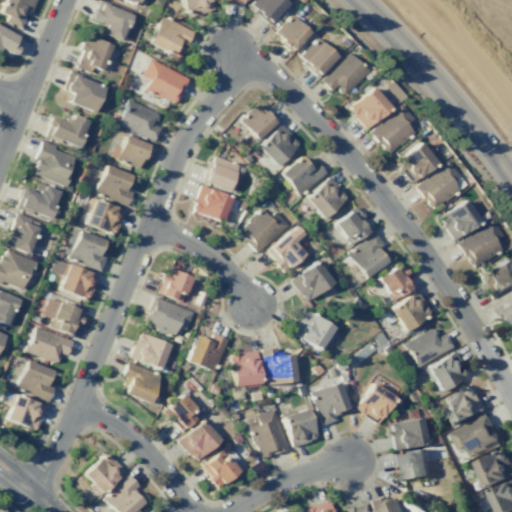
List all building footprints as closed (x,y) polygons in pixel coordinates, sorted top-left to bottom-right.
[(0,2),(0,0),(31,0),(27,11),(23,9),(19,17),(21,18),(17,27),(2,21),(5,15),(0,13),(0,2)] [(121,26),(115,40),(98,33),(102,24),(86,17),(90,8),(92,9),(95,0),(100,0),(113,5),(112,8),(128,14),(123,26),(121,26)] [(207,0),(211,9),(193,16),(192,14),(186,17),(186,16),(184,16),(177,0),(207,0)] [(265,24),(284,3),(280,0),(250,0),(247,4),(253,9),(251,11),(265,24)] [(286,14),(306,32),(287,52),(276,41),(279,38),(271,31),(286,14)] [(183,43),(189,32),(158,15),(143,42),(168,55),(171,48),(174,49),(179,41),(183,43)] [(0,28),(14,36),(10,43),(15,46),(10,56),(0,51),(0,28)] [(97,70),(107,45),(83,34),(80,42),(78,41),(75,48),(79,50),(72,66),(86,72),(88,66),(97,70)] [(313,36),(334,56),(314,77),(299,63),(301,60),(296,55),(313,36)] [(342,36),(348,42),(343,47),(337,42),(342,36)] [(344,52),(364,72),(342,92),(334,84),(327,91),(316,79),(344,52)] [(179,88),(185,78),(146,58),(137,75),(146,79),(140,89),(156,98),(157,96),(169,102),(177,87),(179,88)] [(65,101),(89,111),(99,86),(79,78),(80,75),(66,70),(62,78),(63,78),(59,89),(68,93),(65,101)] [(388,81),(401,96),(396,101),(382,86),(388,81)] [(369,86),(387,107),(362,129),(349,114),(350,113),(346,109),(348,108),(346,106),(369,86)] [(156,126),(149,141),(114,124),(125,99),(153,112),(148,122),(156,126)] [(254,139),(274,120),(265,111),(264,112),(261,110),(260,111),(252,103),(235,119),(254,139)] [(402,123),(409,117),(397,103),(364,131),(375,144),(377,143),(385,152),(395,143),(396,144),(410,133),(402,123)] [(57,140),(56,142),(41,136),(45,126),(42,124),(46,115),(59,120),(61,117),(66,119),(69,114),(84,120),(78,134),(79,134),(74,147),(57,140)] [(272,165),(293,145),(292,143),(293,142),(289,137),(290,136),(276,122),(252,146),(272,165)] [(145,143),(142,149),(144,150),(140,159),(137,158),(133,168),(106,157),(110,145),(116,148),(122,134),(145,143)] [(65,178),(62,186),(32,173),(34,168),(31,167),(33,160),(30,159),(38,139),(52,145),(50,149),(70,157),(62,176),(65,178)] [(416,141),(433,163),(407,183),(395,168),(396,167),(391,161),(416,141)] [(311,160),(322,173),(295,196),(275,173),(295,155),(301,162),(304,159),(307,163),(311,160)] [(233,165),(223,189),(198,179),(205,161),(208,163),(210,156),(233,165)] [(443,160),(454,174),(447,180),(455,190),(441,201),(440,199),(429,208),(421,197),(419,199),(410,186),(443,160)] [(101,164),(126,174),(123,182),(127,184),(125,189),(129,190),(122,207),(89,193),(101,164)] [(341,199),(318,218),(309,208),(307,210),(297,199),(325,175),(335,187),(334,188),(340,195),(339,197),(341,199)] [(29,211),(46,218),(51,205),(50,205),(55,191),(35,183),(31,192),(18,186),(14,196),(17,197),(12,207),(28,213),(29,211)] [(217,222),(227,196),(197,184),(189,202),(191,203),(189,208),(191,209),(190,211),(217,222)] [(114,227),(121,211),(88,198),(84,209),(87,210),(81,224),(108,234),(109,232),(111,233),(113,226),(114,227)] [(460,198),(477,221),(449,240),(438,225),(440,224),(437,219),(438,218),(436,215),(460,198)] [(356,209),(360,216),(358,217),(367,229),(346,245),(329,223),(350,206),(354,211),(356,209)] [(272,209),(286,225),(252,254),(242,241),(244,240),(235,230),(245,221),(244,220),(257,208),(264,216),(272,209)] [(36,222),(23,253),(2,244),(11,221),(9,221),(12,213),(36,222)] [(490,239),(497,234),(486,219),(453,244),(462,256),(463,256),(470,266),(481,258),(482,260),(497,249),(490,239)] [(290,241),(300,253),(279,271),(276,267),(275,268),(270,262),(272,260),(263,249),(291,225),(299,234),(290,241)] [(102,257),(96,271),(63,258),(65,254),(60,252),(70,227),(100,239),(97,247),(101,248),(98,255),(102,257)] [(375,246),(379,252),(377,254),(382,261),(361,277),(342,253),(370,231),(379,243),(375,246)] [(26,268),(18,288),(0,281),(0,255),(2,250),(32,262),(29,270),(26,268)] [(94,276),(88,291),(85,290),(81,300),(54,289),(59,275),(46,270),(51,258),(94,276)] [(501,258),(511,274),(511,283),(488,299),(478,283),(480,282),(476,277),(477,276),(476,274),(501,258)] [(305,299),(329,281),(312,259),(286,279),(301,299),(303,298),(305,299)] [(401,266),(405,272),(402,274),(410,286),(389,300),(373,277),(396,262),(399,267),(401,266)] [(187,277),(177,302),(153,292),(159,279),(156,278),(161,266),(187,277)] [(511,289),(511,321),(509,317),(506,319),(503,313),(499,316),(491,303),(511,289)] [(193,290),(202,294),(197,305),(189,302),(193,290)] [(412,290),(423,305),(422,306),(425,311),(424,312),(425,314),(402,330),(386,307),(412,290)] [(9,311),(14,299),(0,292),(0,324),(2,325),(8,310),(9,311)] [(80,310),(77,317),(79,318),(76,324),(74,323),(69,336),(44,326),(47,318),(37,314),(45,296),(80,310)] [(182,329),(188,312),(150,296),(144,310),(147,311),(145,316),(143,315),(139,323),(153,328),(152,330),(169,337),(174,326),(182,329)] [(330,327),(315,350),(288,332),(303,309),(330,327)] [(31,325),(68,341),(62,355),(54,352),(49,363),(21,351),(31,325)] [(440,333),(448,347),(414,368),(400,344),(426,328),(432,338),(440,333)] [(377,331),(390,350),(382,355),(379,350),(376,352),(372,346),(374,344),(369,336),(377,331)] [(166,344),(155,370),(125,357),(132,339),(134,339),(136,334),(137,334),(138,333),(166,344)] [(209,333),(223,339),(210,372),(182,360),(192,335),(206,341),(209,333)] [(365,341),(371,349),(356,361),(350,354),(365,341)] [(257,349),(272,347),(272,352),(279,351),(279,353),(288,352),(292,381),(261,384),(257,349)] [(253,350),(256,386),(244,387),(243,384),(230,386),(226,352),(253,350)] [(451,350),(461,367),(459,368),(462,372),(461,373),(462,375),(437,391),(423,367),(451,350)] [(50,387),(43,402),(11,388),(23,359),(47,370),(44,378),(47,379),(45,385),(50,387)] [(169,359),(175,362),(169,375),(163,372),(169,359)] [(341,359),(344,367),(334,370),(331,363),(341,359)] [(155,375),(144,402),(120,393),(123,385),(120,384),(122,378),(118,376),(123,362),(155,375)] [(312,363),(319,370),(314,375),(307,368),(312,363)] [(331,366),(333,374),(327,376),(324,369),(331,366)] [(342,373),(344,380),(338,382),(336,374),(342,373)] [(334,381),(343,408),(336,410),(338,413),(330,416),(332,420),(318,425),(306,391),(334,381)] [(392,395),(373,424),(357,414),(358,412),(353,409),(354,408),(352,407),(368,382),(380,389),(381,387),(392,395)] [(300,385),(303,394),(298,396),(295,387),(300,385)] [(475,394),(483,409),(452,425),(446,413),(448,412),(441,400),(468,386),(473,395),(475,394)] [(9,392),(42,406),(36,422),(34,421),(31,428),(30,428),(29,430),(1,419),(7,406),(4,404),(9,392)] [(178,393),(191,407),(185,412),(191,419),(177,431),(168,420),(166,422),(161,417),(163,416),(158,411),(178,393)] [(303,407),(313,436),(311,436),(311,437),(305,439),(306,441),(288,447),(277,414),(289,410),(289,412),(303,407)] [(269,409),(283,448),(256,458),(245,427),(254,423),(252,415),(269,409)] [(486,448),(469,456),(464,446),(456,449),(447,433),(485,413),(490,423),(489,424),(497,440),(485,446),(486,448)] [(417,417),(422,443),(391,449),(388,434),(390,434),(388,424),(389,424),(388,422),(417,417)] [(197,419),(215,439),(193,459),(192,458),(191,458),(187,454),(186,455),(173,440),(197,419)] [(234,433),(240,440),(233,445),(227,439),(234,433)] [(423,448),(428,475),(400,480),(400,478),(398,479),(396,472),(395,472),(391,454),(423,448)] [(218,449),(236,470),(214,488),(209,483),(208,483),(204,478),(207,476),(198,465),(218,449)] [(507,457),(511,468),(511,473),(482,488),(477,476),(479,475),(473,462),(501,449),(506,458),(507,457)] [(120,470),(95,494),(87,485),(89,483),(79,473),(100,454),(101,455),(103,453),(107,458),(108,457),(120,470)] [(133,496),(138,502),(128,511),(110,511),(98,498),(124,474),(134,485),(131,488),(135,494),(133,496)] [(511,478),(511,509),(506,511),(496,511),(486,491),(511,478)] [(397,497),(402,511),(369,511),(365,500),(379,495),(381,500),(388,497),(389,500),(397,497)] [(325,500),(328,511),(300,511),(300,510),(302,510),(301,508),(307,507),(307,505),(325,500)] [(361,502),(364,511),(341,511),(344,511),(342,508),(350,505),(351,506),(361,502)]
